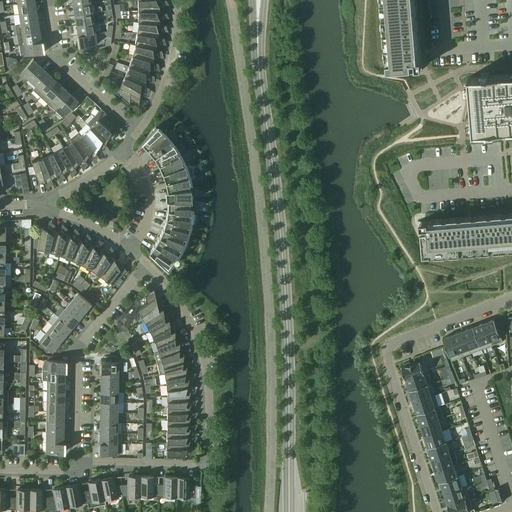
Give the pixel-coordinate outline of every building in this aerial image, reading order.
[(161,11),(155,0),(137,0),(138,11),(156,11),(160,11),(161,11)] [(422,71),(416,0),(381,0),(387,74),(389,73),(389,71),(408,69),(419,68),(421,68),(421,71),(422,71)] [(36,11),(34,1),(17,4),(19,14),(36,11)] [(94,2),(90,3),(73,5),(74,15),(92,13),(96,12),(94,2)] [(20,24),(37,21),(36,11),(19,14),(20,24)] [(160,24),(156,11),(138,11),(138,22),(155,24),(159,24),(160,24)] [(96,12),(92,13),(74,15),(76,26),(93,23),(97,22),(96,12)] [(39,31),(37,21),(20,24),(22,34),(39,31)] [(159,37),(155,24),(138,22),(137,33),(154,36),(158,37),(159,37)] [(95,33),(93,23),(76,26),(78,36),(95,33)] [(41,42),(39,31),(22,34),(24,44),(41,42)] [(96,43),(95,33),(78,36),(79,46),(77,46),(96,43)] [(157,50),(154,36),(137,33),(135,45),(152,49),(156,49),(156,50),(157,50)] [(42,52),(41,42),(24,44),(18,45),(20,56),(44,52),(44,51),(42,52)] [(154,62),(152,49),(135,45),(132,56),(149,61),(153,62),(154,62)] [(150,74),(149,61),(132,56),(129,66),(145,73),(149,74),(150,74)] [(28,79),(40,66),(33,59),(34,58),(20,72),(28,79)] [(113,64),(108,61),(105,68),(110,70),(113,64)] [(36,86),(48,73),(40,66),(28,79),(36,86)] [(145,86),(145,73),(129,66),(124,77),(140,84),(144,86),(145,86)] [(107,77),(110,70),(105,68),(102,75),(107,77)] [(43,93),(55,80),(48,73),(36,86),(32,90),(40,97),(43,93)] [(511,73),(509,74),(468,77),(469,86),(472,123),(473,133),(511,130),(511,73)] [(138,104),(140,84),(124,77),(119,87),(117,86),(114,90),(113,89),(112,90),(127,103),(128,103),(127,103),(129,102),(129,100),(138,104)] [(51,100),(63,87),(55,80),(43,93),(40,97),(47,104),(51,100)] [(10,89),(6,83),(1,86),(5,92),(10,89)] [(59,107),(70,94),(63,87),(51,100),(47,104),(55,111),(59,107)] [(63,118),(79,100),(77,101),(70,94),(59,107),(55,111),(63,118)] [(23,111),(19,105),(15,108),(18,114),(23,111)] [(113,125),(105,117),(107,115),(105,113),(105,112),(101,108),(86,124),(101,141),(104,144),(113,125)] [(76,116),(72,112),(67,117),(71,121),(76,116)] [(66,126),(71,121),(67,117),(62,123),(66,126)] [(30,127),(37,123),(34,119),(27,123),(30,127)] [(101,141),(86,124),(78,131),(81,135),(92,149),(94,152),(95,153),(101,141)] [(60,131),(57,126),(52,130),(55,135),(60,131)] [(147,150),(164,135),(155,127),(156,126),(139,145),(140,145),(141,144),(147,150)] [(55,135),(52,130),(46,134),(49,139),(55,135)] [(92,149),(81,135),(78,131),(70,138),(72,141),(82,156),(84,160),(92,149)] [(153,157),(171,145),(164,135),(147,150),(153,157)] [(82,156),(72,141),(62,147),(71,163),(73,167),(74,167),(82,156)] [(178,155),(171,145),(153,157),(158,165),(178,155)] [(71,163),(62,147),(53,153),(60,169),(62,173),(71,163)] [(60,169),(53,153),(42,158),(49,174),(50,178),(50,179),(60,169)] [(162,174),(183,166),(178,155),(158,165),(162,174)] [(49,174),(42,158),(31,162),(38,182),(38,183),(49,174)] [(183,166),(162,174),(165,183),(186,177),(183,166)] [(28,185),(26,173),(19,174),(21,186),(28,185)] [(189,189),(186,177),(165,183),(167,192),(189,189)] [(189,201),(189,189),(167,192),(167,201),(189,201)] [(189,213),(189,201),(167,201),(167,210),(189,213)] [(187,225),(189,213),(167,210),(165,219),(165,220),(187,225)] [(511,213),(418,221),(418,222),(421,222),(423,254),(421,254),(421,256),(511,248),(511,213)] [(183,236),(187,225),(165,220),(163,228),(183,236)] [(5,234),(8,230),(9,230),(8,230),(5,227),(5,226),(4,225),(4,224),(3,224),(3,225),(2,226),(0,225),(0,238),(5,238),(5,234)] [(48,252),(52,234),(41,227),(40,227),(41,228),(37,249),(48,252)] [(178,247),(183,236),(163,228),(159,237),(178,247)] [(59,255),(64,238),(53,230),(52,234),(48,252),(59,255)] [(69,259),(76,242),(66,233),(64,238),(59,255),(69,259)] [(172,257),(178,247),(159,237),(154,245),(172,257)] [(80,264),(87,247),(78,238),(76,242),(69,259),(80,264)] [(90,269),(99,254),(90,243),(87,247),(80,264),(90,269)] [(172,257),(154,245),(148,252),(147,250),(146,251),(165,268),(166,267),(165,266),(172,257)] [(99,275),(109,260),(101,249),(99,254),(90,269),(99,275)] [(112,256),(109,260),(99,275),(108,282),(113,286),(123,274),(112,256)] [(75,280),(72,284),(77,288),(81,284),(75,280)] [(83,293),(86,288),(81,284),(77,288),(83,293)] [(143,320),(158,311),(153,291),(145,297),(146,304),(137,311),(143,320)] [(91,303),(77,292),(71,300),(84,311),(91,303)] [(84,311),(71,300),(64,308),(78,319),(84,311)] [(78,319),(64,308),(58,316),(71,327),(78,319)] [(149,330),(165,321),(162,308),(158,311),(143,320),(149,330)] [(71,327),(58,316),(54,313),(48,321),(51,324),(65,335),(71,327)] [(169,319),(165,321),(149,330),(154,340),(170,333),(169,319)] [(505,329),(502,321),(496,323),(494,319),(484,323),(492,345),(503,341),(501,336),(505,334),(505,329)] [(492,345),(484,323),(474,326),(482,349),(492,345)] [(65,335),(51,324),(45,332),(58,343),(65,335)] [(128,329),(124,324),(119,327),(123,332),(128,329)] [(482,349),(474,326),(464,330),(472,353),(476,351),(482,349)] [(131,336),(128,329),(123,332),(127,338),(131,336)] [(472,353),(464,330),(453,334),(462,357),(472,353)] [(158,351),(175,344),(174,331),(170,333),(154,340),(158,351)] [(58,343),(45,332),(38,340),(51,351),(58,343)] [(462,357),(453,334),(443,338),(451,361),(462,357)] [(179,343),(175,344),(158,351),(161,361),(178,356),(179,343)] [(141,353),(137,346),(133,349),(136,355),(141,353)] [(183,355),(178,356),(161,361),(156,363),(159,373),(164,372),(181,369),(183,355)] [(64,370),(65,360),(44,359),(42,370),(47,370),(64,370)] [(123,371),(123,361),(100,360),(100,371),(118,371),(123,371)] [(429,371),(425,360),(411,364),(410,362),(403,364),(403,366),(402,367),(406,379),(429,371)] [(186,368),(181,369),(164,372),(166,384),(183,381),(186,368)] [(64,381),(64,370),(47,370),(42,370),(42,380),(47,380),(64,381)] [(123,371),(118,371),(100,371),(100,381),(118,381),(123,382),(123,371)] [(429,372),(429,371),(406,379),(410,390),(431,383),(428,372),(429,372)] [(64,391),(64,381),(47,380),(46,390),(64,391)] [(117,392),(118,381),(100,381),(100,391),(117,392)] [(188,381),(183,381),(166,384),(167,395),(184,393),(188,381)] [(435,395),(431,383),(410,390),(413,402),(435,395)] [(64,401),(64,391),(46,390),(46,401),(64,401)] [(117,402),(117,392),(100,391),(100,402),(117,402)] [(185,406),(189,393),(184,393),(167,395),(167,406),(185,406)] [(438,405),(435,395),(413,402),(417,413),(440,406),(440,405),(439,406),(438,405)] [(64,411),(64,401),(46,401),(46,411),(64,411)] [(117,412),(117,402),(100,402),(99,412),(117,412)] [(189,406),(185,406),(167,406),(167,418),(185,418),(189,406)] [(444,417),(440,406),(417,413),(421,425),(444,417)] [(63,421),(64,411),(46,411),(46,421),(63,421)] [(117,422),(117,412),(99,412),(99,422),(117,422)] [(444,418),(444,417),(421,425),(424,436),(443,430),(439,419),(444,418)] [(189,418),(185,418),(167,418),(166,430),(185,430),(189,418)] [(63,432),(63,421),(46,421),(46,431),(63,432)] [(117,433),(117,422),(99,422),(99,432),(117,433)] [(189,430),(185,430),(166,430),(166,442),(184,442),(189,430)] [(446,441),(443,430),(424,436),(428,447),(446,441)] [(63,442),(63,432),(46,431),(46,442),(63,442)] [(121,433),(117,433),(99,432),(99,442),(116,443),(121,443),(121,433)] [(450,453),(446,441),(428,447),(432,459),(450,453)] [(63,453),(63,442),(46,442),(45,452),(63,453)] [(121,443),(116,443),(99,442),(99,453),(121,454),(121,443)] [(189,442),(184,442),(166,442),(166,449),(164,449),(164,458),(181,459),(183,455),(184,455),(189,442)] [(458,463),(455,451),(450,453),(432,459),(435,470),(454,464),(458,463)] [(440,482),(458,476),(454,464),(435,470),(439,482),(440,482)] [(140,496),(140,475),(128,475),(128,483),(121,484),(122,496),(125,495),(140,496)] [(158,496),(158,484),(152,484),(152,476),(140,475),(140,496),(158,496)] [(176,496),(176,476),(164,476),(164,484),(158,484),(158,496),(176,496)] [(194,496),(194,485),(195,485),(188,484),(188,476),(176,476),(176,496),(196,497),(196,496),(194,496)] [(462,487),(459,476),(458,476),(440,482),(444,493),(462,487)] [(122,496),(121,484),(114,485),(112,477),(101,479),(104,499),(119,496),(122,496)] [(104,499),(101,479),(89,481),(90,489),(84,490),(87,502),(88,507),(105,504),(104,499)] [(87,502),(84,490),(78,491),(77,483),(65,486),(69,506),(87,502)] [(69,506),(65,486),(53,488),(55,496),(48,497),(49,509),(52,509),(69,506)] [(470,498),(466,486),(462,487),(444,493),(446,499),(448,505),(470,498)] [(506,500),(502,487),(495,489),(499,502),(500,502),(506,500)] [(0,508),(11,509),(11,497),(5,497),(5,488),(0,488),(0,508)] [(29,509),(29,489),(17,488),(17,497),(11,497),(11,509),(29,509)] [(49,509),(48,497),(41,497),(41,489),(29,489),(29,509),(46,509),(49,509)] [(473,509),(470,498),(448,505),(450,511),(465,511),(473,510),(473,509)]
